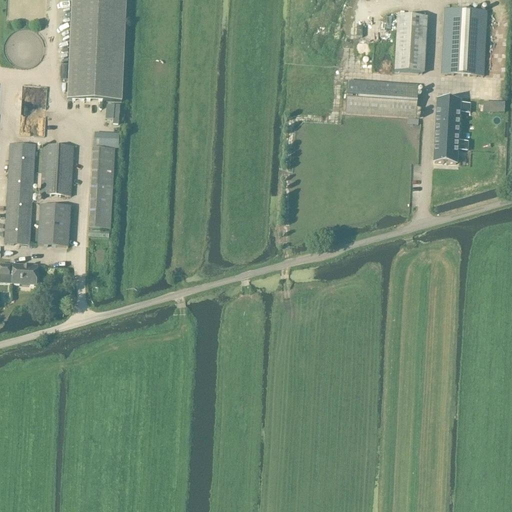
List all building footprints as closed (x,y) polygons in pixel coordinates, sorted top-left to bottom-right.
[(69,0),(66,101),(79,101),(120,103),(123,0),(69,0)] [(445,11),(442,76),(473,78),(482,78),(486,14),(477,13),(445,11)] [(397,18),(394,74),(424,76),(427,19),(397,18)] [(347,83),(345,115),(395,118),(415,120),(417,87),(397,86),(347,83)] [(437,102),(434,164),(455,166),(456,152),(465,152),(466,152),(467,144),(465,144),(462,144),(456,144),(457,135),(458,113),(467,114),(468,106),(459,105),(459,103),(437,102)] [(483,104),(482,114),(504,115),(504,105),(483,104)] [(105,121),(112,121),(112,126),(119,126),(119,121),(120,106),(113,106),(106,106),(105,121)] [(95,135),(94,149),(118,150),(119,136),(95,135)] [(10,146),(4,246),(29,247),(35,147),(10,146)] [(42,147),(40,196),(70,198),(72,149),(42,147)] [(91,179),(88,230),(109,231),(112,180),(113,151),(93,150),(91,179)] [(40,207),(37,248),(67,249),(70,209),(40,207)] [(9,277),(12,278),(12,285),(36,286),(37,267),(13,267),(10,267),(10,266),(0,265),(0,277),(9,278),(9,277)]
